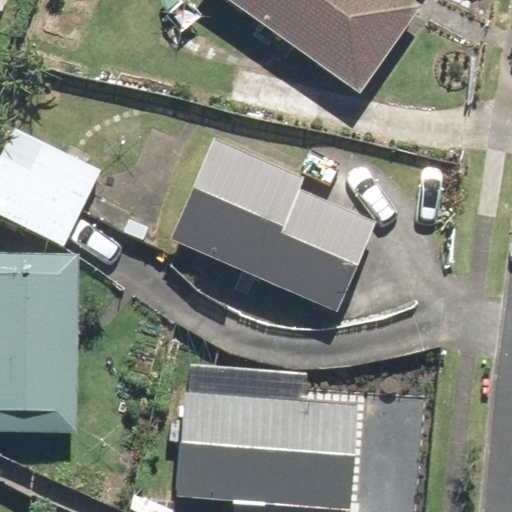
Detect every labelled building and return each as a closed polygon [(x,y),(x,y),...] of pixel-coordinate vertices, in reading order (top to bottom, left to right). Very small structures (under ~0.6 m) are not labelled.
[(425,10),(414,1),(414,0),(230,0),(360,97),(425,10)] [(102,173),(27,128),(0,173),(0,210),(58,246),(102,173)] [(335,314),(375,226),(300,192),(305,182),(211,139),(167,238),(335,314)] [(81,254),(0,252),(0,433),(78,435),(81,254)] [(354,404),(185,394),(179,501),(348,511),(354,404)]
